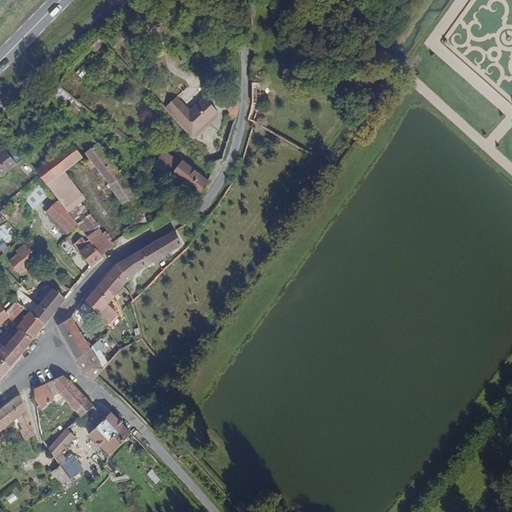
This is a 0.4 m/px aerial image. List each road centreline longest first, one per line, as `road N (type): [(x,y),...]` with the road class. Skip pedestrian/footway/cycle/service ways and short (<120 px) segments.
road 1 (residential): [(44,339),(110,262),(211,196),(234,152),(247,97),(245,0)]
road 2 (unclassified): [(67,365),(152,440),(212,511)]
road 3 (track): [(0,107),(120,0)]
